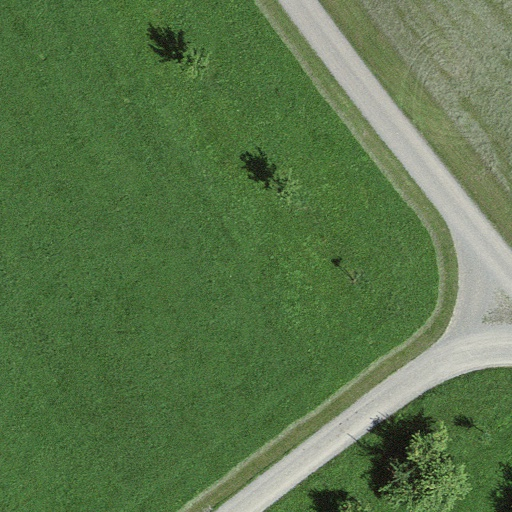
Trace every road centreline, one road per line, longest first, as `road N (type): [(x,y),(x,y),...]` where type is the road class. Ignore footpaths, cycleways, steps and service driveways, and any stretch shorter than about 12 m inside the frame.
road 1 (track): [(299,0),(511,287)]
road 2 (track): [(231,511),(511,315)]
